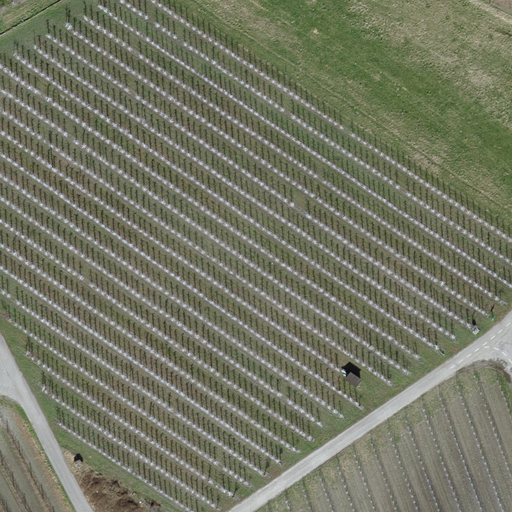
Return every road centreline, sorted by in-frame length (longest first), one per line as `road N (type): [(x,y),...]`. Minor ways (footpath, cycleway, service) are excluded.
road 1 (unclassified): [(509,328),(239,511)]
road 2 (unclassified): [(86,511),(14,375),(0,383)]
